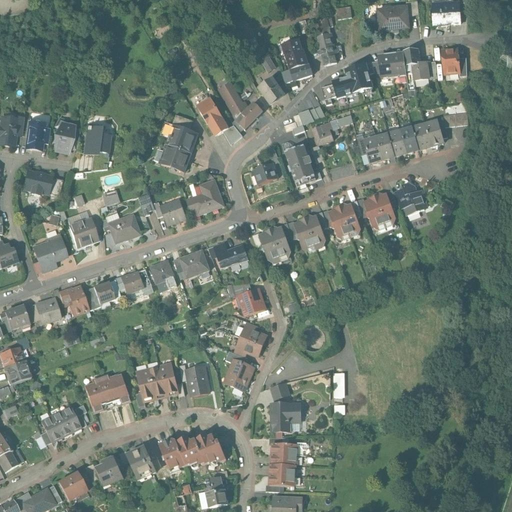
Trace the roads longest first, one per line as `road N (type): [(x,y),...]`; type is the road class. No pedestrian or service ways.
road 1 (residential): [(242,216),(231,160),(319,70),(372,43),(483,31)]
road 2 (residential): [(233,432),(205,413),(135,423),(0,491)]
road 3 (residential): [(36,285),(242,216)]
road 4 (residential): [(242,216),(408,161),(436,161)]
road 5 (residential): [(36,285),(9,207),(14,156)]
